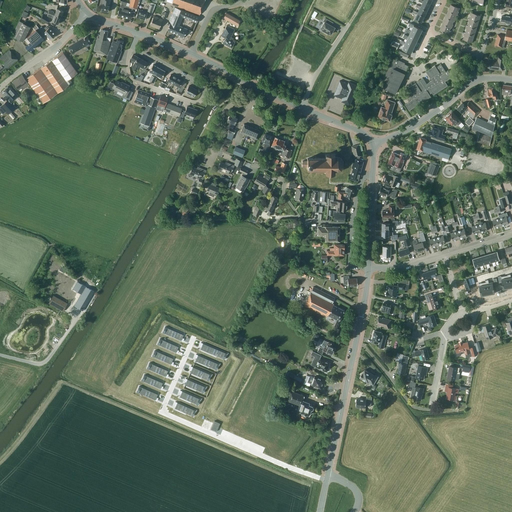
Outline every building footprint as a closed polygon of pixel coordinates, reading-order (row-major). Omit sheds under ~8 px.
[(102,0),(101,10),(108,12),(110,0),(102,0)] [(120,8),(118,15),(130,19),(132,12),(133,8),(136,9),(138,0),(130,0),(130,2),(130,3),(126,2),(122,1),(120,8)] [(205,0),(173,0),(172,5),(200,15),(205,0)] [(423,2),(424,1),(421,0),(419,0),(418,1),(423,3),(421,7),(420,8),(427,11),(430,5),(423,2)] [(420,8),(421,7),(417,5),(416,7),(420,9),(418,12),(418,13),(425,17),(427,11),(420,8)] [(457,15),(460,9),(451,5),(448,11),(457,15)] [(199,17),(175,7),(169,21),(168,21),(167,24),(169,25),(167,30),(180,35),(179,37),(183,38),(184,37),(187,29),(179,26),(183,17),(197,23),(199,17)] [(63,14),(64,12),(63,11),(57,8),(55,13),(53,13),(54,12),(50,10),(49,13),(61,17),(62,14),(63,14)] [(136,17),(145,20),(147,12),(143,11),(139,9),(136,17)] [(418,13),(418,12),(414,11),(413,13),(417,15),(415,19),(422,23),(425,17),(418,13)] [(455,22),(457,15),(448,11),(445,18),(455,22)] [(58,24),(61,17),(49,13),(48,16),(52,17),(52,16),(54,17),(52,22),(55,23),(55,24),(57,24),(58,24)] [(240,21),(226,13),(223,18),(237,26),(240,21)] [(479,22),(481,16),(471,13),(469,19),(479,22)] [(158,18),(159,15),(157,14),(156,17),(154,16),(150,25),(159,28),(163,19),(158,18)] [(506,23),(511,24),(511,16),(506,16),(506,17),(502,16),(501,21),(506,22),(506,23)] [(325,22),(321,29),(324,31),(323,31),(327,34),(328,33),(331,34),(334,27),(330,25),(332,21),(325,18),(323,21),(325,22)] [(452,28),(455,22),(445,18),(443,24),(452,28)] [(476,29),(479,22),(469,19),(467,26),(476,29)] [(30,27),(31,27),(19,21),(12,35),(15,38),(23,42),(24,40),(30,27)] [(420,36),(422,30),(414,26),(414,25),(410,23),(408,26),(413,28),(411,31),(420,36)] [(449,35),(452,28),(443,24),(440,31),(449,35)] [(235,30),(227,25),(221,35),(226,38),(223,43),(232,48),(236,41),(233,39),(234,38),(231,37),(235,30)] [(36,29),(44,38),(46,35),(50,39),(55,34),(49,27),(49,28),(46,31),(44,28),(42,26),(39,28),(38,27),(36,29)] [(474,36),(476,29),(467,26),(465,33),(474,36)] [(23,42),(22,43),(29,51),(43,39),(44,38),(36,29),(35,30),(27,37),(24,40),(23,42)] [(411,31),(407,29),(406,32),(410,34),(409,36),(408,37),(417,41),(420,36),(411,31)] [(511,29),(507,29),(506,37),(498,34),(495,45),(503,48),(504,43),(505,39),(509,40),(509,41),(510,41),(510,40),(511,40),(511,29)] [(108,31),(101,30),(100,35),(98,34),(94,51),(106,55),(110,41),(106,40),(108,31)] [(472,43),(474,36),(465,33),(462,39),(472,43)] [(408,37),(409,36),(404,34),(403,37),(407,39),(406,42),(405,43),(414,47),(417,41),(408,37)] [(92,44),(87,36),(68,47),(72,54),(85,46),(86,47),(92,44)] [(123,42),(117,40),(116,42),(113,41),(107,58),(117,62),(121,51),(120,51),(122,47),(121,47),(123,42)] [(411,53),(414,47),(405,43),(406,42),(402,40),(400,43),(405,45),(403,49),(411,53)] [(18,60),(10,50),(0,58),(0,72),(6,67),(8,69),(18,60)] [(77,73),(63,52),(26,78),(29,81),(28,82),(43,103),(69,85),(69,84),(72,82),(69,78),(77,73)] [(148,63),(133,54),(131,59),(135,62),(134,63),(137,64),(136,65),(134,69),(137,70),(138,67),(139,66),(144,68),(145,65),(146,66),(148,63)] [(488,69),(503,71),(504,66),(505,58),(505,57),(498,56),(498,60),(489,59),(489,60),(488,60),(488,62),(489,62),(488,69)] [(408,68),(409,66),(394,59),(391,67),(390,66),(383,80),(387,82),(384,88),(396,94),(397,91),(405,74),(408,68)] [(446,72),(441,64),(436,67),(435,65),(426,71),(432,81),(427,84),(423,78),(416,83),(410,87),(411,90),(407,93),(410,98),(408,99),(409,102),(405,104),(409,111),(431,97),(429,94),(431,93),(432,92),(434,95),(448,86),(445,81),(453,77),(448,70),(446,72)] [(151,82),(159,68),(153,65),(149,71),(154,74),(153,76),(152,75),(149,81),(151,82)] [(161,78),(165,71),(159,68),(151,82),(154,83),(157,78),(156,77),(157,75),(161,78)] [(173,84),(177,78),(171,74),(167,81),(173,84)] [(22,75),(12,81),(18,90),(19,89),(21,88),(22,90),(23,90),(29,85),(28,84),(28,83),(22,75)] [(178,90),(183,81),(177,78),(173,84),(177,86),(176,88),(178,90)] [(110,82),(108,87),(112,89),(113,88),(125,94),(124,95),(125,95),(124,98),(126,99),(129,100),(133,92),(131,91),(128,89),(129,86),(123,83),(122,84),(116,81),(114,84),(110,82)] [(348,84),(340,81),(334,95),(342,99),(341,101),(350,105),(358,86),(349,82),(348,84)] [(511,86),(503,85),(502,94),(509,95),(509,93),(511,94),(511,86)] [(185,92),(194,97),(198,90),(189,86),(185,92)] [(11,88),(10,89),(8,87),(2,92),(5,95),(4,97),(7,100),(2,105),(1,106),(6,111),(8,114),(16,107),(12,103),(19,96),(16,92),(15,93),(11,88)] [(496,93),(495,87),(489,89),(490,92),(488,93),(489,97),(494,96),(495,101),(499,100),(497,92),(496,93)] [(149,93),(139,90),(134,102),(142,105),(143,104),(147,105),(140,123),(149,126),(158,100),(150,97),(149,99),(147,99),(149,93)] [(165,108),(168,98),(161,95),(157,105),(160,106),(159,110),(163,111),(164,108),(165,108)] [(492,106),(490,98),(483,100),(485,108),(492,106)] [(378,117),(390,121),(393,114),(391,114),(395,102),(387,99),(385,107),(382,106),(378,117)] [(480,111),(470,101),(466,105),(463,103),(457,108),(463,113),(465,110),(467,112),(468,110),(469,112),(468,114),(473,119),(480,111)] [(174,114),(177,107),(172,105),(169,113),(174,114)] [(185,113),(195,117),(197,110),(187,106),(185,111),(182,110),(179,116),(183,118),(185,113)] [(179,116),(182,109),(177,107),(174,114),(179,116)] [(458,124),(459,125),(462,122),(452,112),(449,115),(448,115),(446,117),(446,118),(453,125),(455,123),(457,125),(458,124)] [(238,118),(230,115),(227,121),(231,123),(229,128),(228,131),(234,134),(236,130),(233,129),(235,124),(238,118)] [(472,128),(492,137),(496,119),(490,116),(488,122),(477,117),(472,128)] [(469,126),(474,121),(470,118),(465,123),(469,126)] [(260,131),(244,124),(240,132),(257,139),(260,131)] [(438,128),(438,129),(433,127),(432,131),(430,131),(428,135),(435,137),(435,138),(444,141),(446,136),(442,134),(444,129),(438,128)] [(265,158),(268,149),(273,137),(273,136),(266,133),(265,134),(261,142),(265,143),(263,150),(260,148),(258,153),(263,155),(262,157),(265,158)] [(479,133),(477,142),(490,146),(492,137),(479,133)] [(279,139),(275,137),(272,146),(276,148),(279,150),(280,149),(282,150),(280,155),(289,158),(292,150),(285,147),(286,144),(283,144),(284,141),(279,139)] [(427,139),(421,137),(417,149),(423,151),(424,149),(430,151),(430,153),(449,159),(452,149),(426,141),(427,139)] [(361,156),(360,152),(358,145),(352,147),(354,158),(355,158),(352,168),(353,169),(350,179),(358,181),(363,162),(359,160),(360,156),(361,156)] [(236,147),(233,154),(242,157),(245,150),(236,147)] [(388,169),(399,173),(401,168),(402,168),(406,155),(401,153),(400,155),(393,152),(388,163),(390,164),(388,169)] [(335,155),(326,155),(326,159),(308,159),(308,161),(303,161),(303,167),(308,167),(308,169),(326,169),(326,174),(335,174),(335,169),(337,169),(337,171),(338,171),(338,169),(340,169),(340,170),(341,169),(340,168),(342,166),(343,167),(343,166),(342,165),(342,163),(343,163),(343,162),(342,162),(340,161),(341,160),(340,159),(340,160),(338,159),(338,158),(337,158),(337,159),(335,159),(335,155)] [(253,163),(261,166),(263,161),(255,158),(253,163)] [(235,165),(240,167),(243,162),(237,159),(235,165)] [(427,173),(436,176),(440,164),(431,161),(427,173)] [(227,163),(227,165),(221,162),(218,169),(231,174),(234,166),(227,163)] [(281,167),(276,166),(274,170),(283,173),(286,164),(282,163),(281,167)] [(199,169),(193,167),(190,174),(200,178),(198,183),(201,184),(206,170),(200,168),(199,169)] [(248,170),(242,167),(240,171),(243,173),(236,187),(237,187),(242,190),(243,191),(247,183),(248,184),(250,180),(244,177),(246,174),(248,170)] [(264,188),(270,177),(265,174),(263,177),(258,175),(254,182),(264,188)] [(396,186),(399,187),(400,183),(397,182),(399,177),(393,175),(392,177),(385,175),(383,182),(392,185),(395,186),(396,186)] [(217,195),(220,188),(214,186),(214,184),(205,180),(202,186),(208,188),(207,191),(210,192),(209,194),(209,195),(212,196),(213,196),(214,194),(217,195)] [(271,189),(265,185),(262,192),(267,195),(271,189)] [(303,186),(300,185),(298,186),(298,188),(297,188),(295,199),(303,201),(305,190),(304,189),(304,187),(303,186)] [(355,190),(347,187),(345,193),(339,192),(338,199),(343,200),(343,195),(346,195),(345,197),(352,198),(355,190)] [(390,190),(382,187),(379,193),(384,195),(384,196),(386,197),(387,195),(392,197),(395,198),(398,190),(391,187),(390,190)] [(311,201),(319,202),(320,192),(318,191),(313,191),(312,196),(311,196),(311,201)] [(320,202),(329,203),(329,199),(327,198),(328,192),(321,192),(320,202)] [(272,196),(270,195),(264,209),(269,211),(268,213),(268,215),(270,216),(271,215),(272,212),(271,212),(278,198),(272,195),(272,196)] [(337,201),(333,201),(330,201),(330,205),(337,206),(336,210),(346,211),(347,202),(337,201)] [(172,205),(169,211),(175,215),(178,211),(176,210),(177,208),(172,205)] [(394,205),(389,205),(389,209),(386,209),(386,211),(383,211),(383,217),(387,217),(387,218),(395,218),(395,209),(394,209),(394,205)] [(262,209),(257,206),(253,214),(258,216),(262,209)] [(337,211),(329,210),(329,215),(332,216),(332,214),(334,214),(334,220),(345,221),(345,214),(340,214),(337,213),(337,211)] [(502,226),(509,223),(507,217),(508,216),(507,213),(504,213),(505,217),(500,218),(502,226)] [(467,223),(464,216),(458,217),(460,225),(467,223)] [(495,228),(502,226),(500,218),(493,220),(495,228)] [(398,225),(398,221),(392,220),(392,224),(389,224),(389,223),(383,223),(382,230),(389,230),(393,230),(393,225),(398,225)] [(479,225),(481,232),(488,230),(486,223),(483,223),(483,222),(481,222),(481,221),(478,221),(479,225)] [(474,234),(481,232),(479,225),(472,227),(474,234)] [(325,227),(322,227),(322,226),(318,226),(318,235),(325,235),(326,242),(340,242),(339,227),(325,227)] [(460,239),(467,236),(465,229),(458,231),(460,239)] [(382,230),(382,236),(389,236),(392,236),(392,239),(396,239),(397,239),(398,235),(393,235),(393,232),(389,232),(389,230),(382,230)] [(453,241),(460,239),(458,231),(451,233),(453,241)] [(423,232),(419,233),(420,238),(418,239),(419,242),(420,243),(418,244),(417,240),(416,240),(414,240),(413,242),(416,252),(425,249),(423,242),(426,241),(423,232)] [(439,245),(446,243),(444,236),(437,238),(439,245)] [(432,247),(439,245),(437,238),(430,240),(432,247)] [(396,241),(392,241),(392,246),(383,246),(383,256),(391,256),(391,249),(396,249),(396,241)] [(344,244),(334,244),(334,248),(330,248),(330,251),(327,251),(327,255),(344,255),(344,249),(345,248),(345,245),(344,244)] [(408,246),(408,245),(405,246),(406,248),(399,251),(401,256),(410,253),(409,248),(408,248),(408,246)] [(497,251),(491,253),(494,262),(495,261),(500,260),(497,251)] [(494,262),(491,253),(485,255),(488,263),(489,263),(492,262),(494,262)] [(488,263),(485,255),(479,256),(482,265),(483,265),(486,264),(488,263)] [(482,265),(479,256),(473,258),(475,266),(475,267),(477,267),(480,266),(482,265)] [(429,271),(431,277),(435,276),(436,279),(439,278),(440,282),(444,281),(442,273),(438,274),(436,269),(429,271)] [(427,278),(431,277),(429,271),(422,273),(425,280),(422,281),(424,289),(427,288),(425,282),(428,282),(427,278)] [(505,278),(501,279),(503,289),(510,288),(508,274),(505,275),(505,278)] [(357,278),(349,279),(349,276),(344,276),(344,284),(347,284),(347,285),(348,285),(348,286),(357,286),(357,283),(358,283),(357,281),(357,278)] [(406,284),(408,284),(409,283),(410,280),(400,279),(399,283),(398,283),(398,286),(388,285),(387,291),(386,292),(386,294),(387,295),(387,296),(397,297),(398,289),(405,290),(406,284)] [(483,285),(480,286),(481,296),(488,294),(486,281),(483,282),(483,285)] [(489,281),(486,281),(488,294),(495,293),(493,283),(489,284),(489,281)] [(76,282),(72,290),(82,295),(81,296),(78,301),(77,300),(73,306),(82,311),(86,305),(85,304),(88,299),(89,299),(93,292),(76,282)] [(328,315),(339,321),(344,311),(333,305),(334,304),(332,303),(335,298),(313,287),(304,306),(327,317),(328,315)] [(438,294),(432,296),(431,293),(425,295),(428,303),(431,302),(433,309),(441,307),(438,298),(440,298),(438,294)] [(50,294),(45,302),(55,308),(59,299),(50,294)] [(394,305),(384,302),(383,307),(382,307),(381,310),(382,311),(381,311),(392,314),(392,313),(394,305)] [(437,325),(434,315),(427,317),(426,317),(422,319),(418,320),(420,325),(429,322),(431,327),(437,325)] [(383,318),(379,317),(377,324),(381,325),(380,326),(389,329),(392,320),(383,317),(383,318)] [(497,328),(491,329),(489,324),(483,326),(487,339),(499,335),(497,328)] [(167,327),(164,333),(181,340),(183,335),(167,327)] [(382,333),(375,331),(372,340),(380,342),(379,347),(384,348),(387,336),(382,334),(382,333)] [(162,339),(159,345),(176,352),(178,347),(162,339)] [(328,342),(324,340),(321,347),(320,346),(318,352),(322,354),(323,351),(331,355),(334,350),(332,349),(333,347),(332,347),(333,343),(332,343),(332,342),(331,342),(330,342),(329,341),(328,342)] [(456,348),(456,349),(455,349),(454,350),(456,356),(457,356),(461,355),(462,354),(461,352),(464,351),(465,354),(472,353),(473,356),(478,355),(475,347),(470,349),(468,342),(455,346),(456,347),(455,348),(456,348)] [(203,343),(201,349),(223,358),(225,353),(203,343)] [(430,358),(427,348),(420,350),(412,352),(413,357),(422,355),(423,360),(430,358)] [(157,351),(154,357),(171,364),(173,358),(157,351)] [(313,351),(311,355),(315,356),(311,365),(326,372),(328,366),(329,363),(324,360),(323,360),(320,359),(321,355),(313,351)] [(404,355),(397,354),(396,360),(400,361),(399,367),(399,368),(398,373),(405,375),(406,368),(407,368),(408,362),(403,361),(404,355)] [(198,355),(196,361),(215,369),(217,363),(198,355)] [(151,363),(149,369),(166,376),(168,371),(151,363)] [(428,367),(418,366),(416,378),(424,379),(425,372),(427,372),(428,367)] [(458,368),(450,366),(447,378),(455,379),(459,380),(460,374),(456,373),(458,368)] [(193,367),(190,373),(207,380),(209,374),(193,367)] [(360,378),(373,385),(378,377),(376,375),(374,375),(365,370),(363,374),(362,374),(361,375),(361,377),(360,378)] [(286,378),(293,381),(295,375),(288,372),(286,378)] [(146,376),(144,381),(160,388),(163,383),(146,376)] [(310,376),(307,383),(310,384),(312,384),(312,385),(321,388),(324,380),(314,377),(313,378),(310,376)] [(188,379),(185,385),(202,392),(204,386),(188,379)] [(416,383),(411,381),(410,387),(413,387),(411,398),(414,399),(421,400),(422,393),(423,393),(424,388),(416,387),(416,388),(415,388),(416,383)] [(141,387),(139,393),(155,400),(158,394),(141,387)] [(456,393),(459,393),(459,390),(459,389),(446,387),(445,391),(448,391),(446,398),(453,400),(452,401),(456,402),(457,396),(455,395),(456,393)] [(182,391),(180,397),(196,404),(199,398),(182,391)] [(287,401),(300,405),(298,411),(300,412),(303,413),(302,416),(306,417),(307,415),(309,415),(311,410),(312,410),(313,409),(313,408),(313,407),(312,406),(307,404),(307,402),(303,401),(304,396),(291,391),(287,401)] [(356,407),(366,407),(366,406),(371,406),(371,402),(372,397),(367,396),(366,400),(357,399),(356,399),(356,402),(357,402),(356,407)] [(384,409),(387,402),(382,400),(378,407),(384,409)] [(177,403),(175,408),(192,416),(194,410),(177,403)] [(214,421),(211,429),(216,432),(218,428),(220,423),(214,421)]
